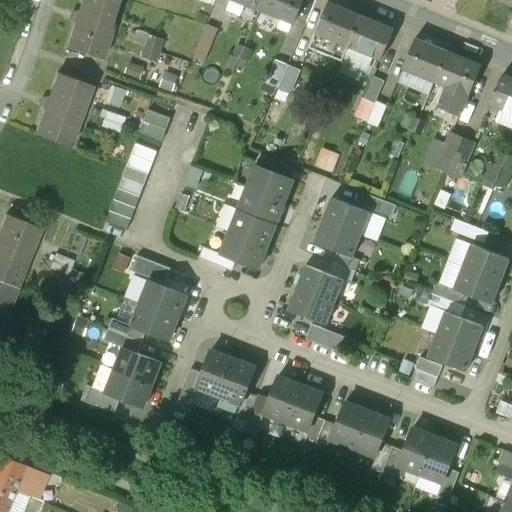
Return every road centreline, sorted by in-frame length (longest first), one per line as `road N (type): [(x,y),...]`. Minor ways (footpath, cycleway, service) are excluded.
road 1 (residential): [(469,417),(254,333)]
road 2 (residential): [(511,58),(370,0)]
road 3 (residential): [(142,247),(195,106)]
road 4 (residential): [(269,296),(317,175)]
